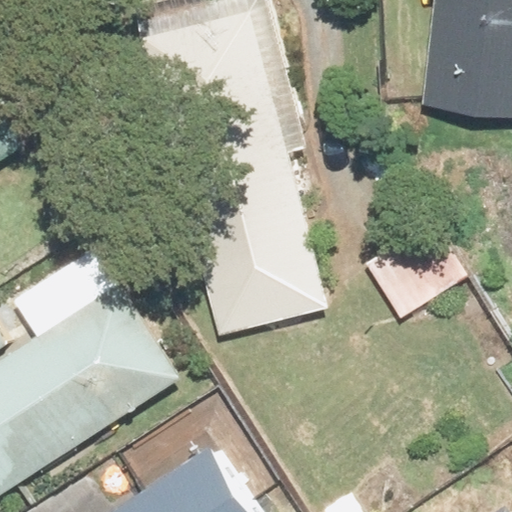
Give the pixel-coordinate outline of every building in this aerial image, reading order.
[(322,149),(286,0),(238,0),(160,18),(234,334),(338,310),(301,154),(322,149)] [(511,0),(450,0),(436,110),(511,119),(511,0)] [(0,171),(42,146),(0,75),(0,171)] [(465,292),(422,232),(373,267),(416,327),(465,292)] [(5,300),(0,303),(0,497),(202,371),(147,283),(37,351),(5,300)] [(285,511),(233,435),(122,511),(285,511)]
